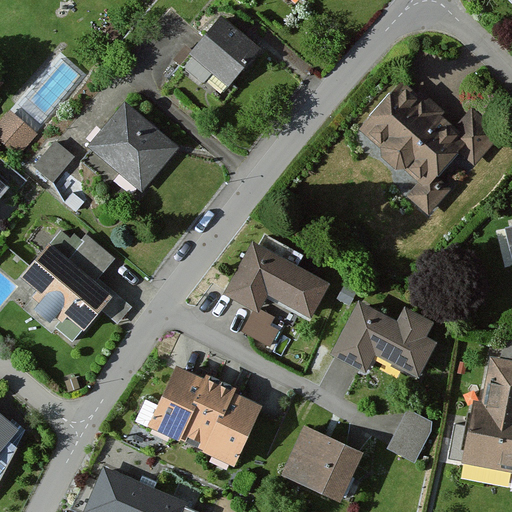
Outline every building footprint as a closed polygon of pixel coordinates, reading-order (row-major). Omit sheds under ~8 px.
[(216,21),(186,58),(226,89),(256,52),(216,21)] [(50,60),(17,101),(47,126),(80,84),(50,60)] [(403,77),(350,149),(437,213),(491,142),(403,77)] [(120,104),(86,147),(148,195),(182,152),(120,104)] [(11,113),(0,124),(0,143),(5,149),(26,127),(11,113)] [(44,140),(27,160),(55,183),(71,163),(44,140)] [(511,226),(503,228),(510,272),(511,271),(511,226)] [(36,291),(26,304),(55,327),(64,316),(82,331),(97,312),(110,323),(125,305),(49,243),(20,278),(36,291)] [(254,245),(223,292),(246,306),(259,285),(297,310),(314,284),(254,245)] [(393,327),(361,305),(327,352),(356,373),(370,354),(410,382),(432,352),(423,346),(431,335),(401,315),(393,327)] [(302,338),(271,317),(258,337),(288,358),(302,338)] [(467,408),(459,466),(511,472),(511,362),(488,359),(481,410),(467,408)] [(198,385),(173,368),(143,413),(169,430),(172,427),(195,442),(191,448),(215,464),(247,415),(223,398),(225,395),(202,379),(198,385)] [(0,411),(0,471),(29,434),(0,411)] [(430,424),(404,413),(387,455),(412,466),(430,424)] [(330,471),(289,442),(265,475),(307,504),(330,471)] [(185,511),(104,474),(85,511),(185,511)]
